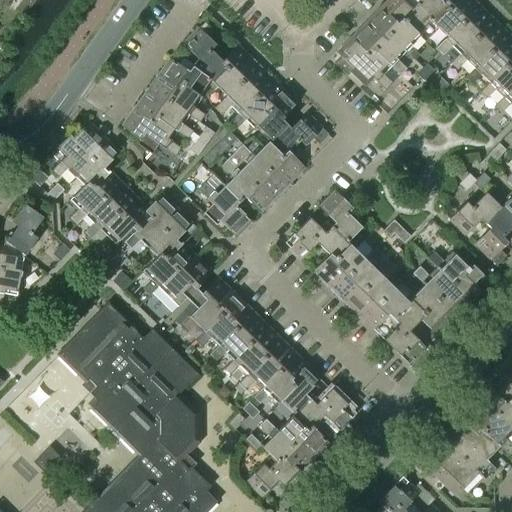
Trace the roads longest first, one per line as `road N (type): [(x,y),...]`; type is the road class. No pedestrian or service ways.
road 1 (residential): [(413,419),(239,251),(363,126),(307,76),(301,33)]
road 2 (residential): [(77,81),(112,107),(193,1)]
road 3 (residential): [(413,419),(511,320)]
road 4 (residential): [(322,511),(413,419)]
